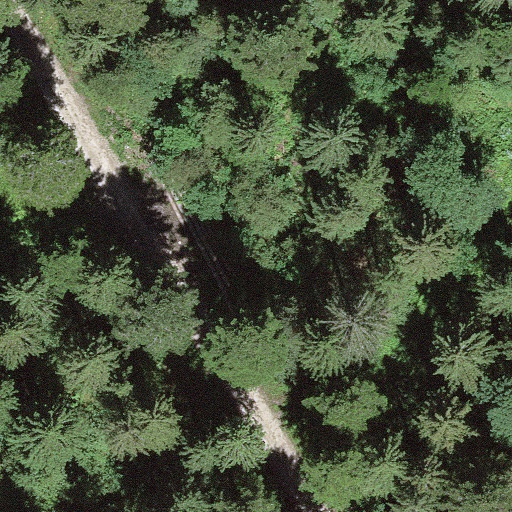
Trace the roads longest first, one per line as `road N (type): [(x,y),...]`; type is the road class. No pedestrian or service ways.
road 1 (track): [(323,511),(12,0)]
road 2 (track): [(0,368),(99,143)]
